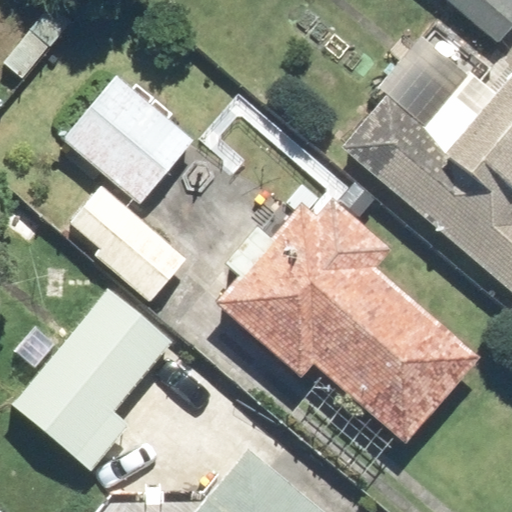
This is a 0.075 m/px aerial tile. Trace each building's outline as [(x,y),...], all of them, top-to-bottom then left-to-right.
[(511,30),(511,0),(458,0),(503,40),(511,30)] [(74,25),(55,7),(6,60),(25,78),(74,25)] [(489,62),(478,74),(430,31),(383,83),(400,98),(357,146),(511,284),(511,72),(507,78),(489,62)] [(125,72),(67,135),(142,205),(200,142),(125,72)] [(107,185),(76,222),(109,249),(103,257),(157,302),(194,258),(107,185)] [(234,261),(250,276),(231,296),(310,370),(322,358),(412,444),(491,360),(383,259),(396,245),(334,186),(285,238),(270,223),(234,261)] [(120,405),(181,336),(122,283),(69,343),(45,322),(20,350),(44,371),(19,400),(96,469),(138,421),(120,405)] [(158,453),(106,511),(341,511),(265,445),(215,503),(158,453)]
